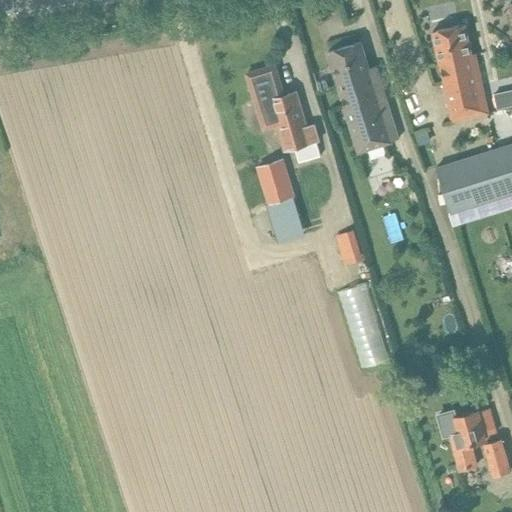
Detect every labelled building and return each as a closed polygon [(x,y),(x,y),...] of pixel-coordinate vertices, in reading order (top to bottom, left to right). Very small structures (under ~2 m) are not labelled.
[(458,83),(480,78),(473,49),(470,50),(464,24),(433,31),(444,83),(455,80),(457,82),(458,83)] [(360,42),(328,52),(334,71),(357,147),(359,152),(367,149),(370,159),(386,154),(383,145),(399,140),(397,135),(385,95),(376,66),(368,69),(360,42)] [(318,140),(313,124),(306,126),(296,91),(283,95),(274,65),(246,73),(263,129),(277,125),(284,149),(284,151),(318,141),(318,140)] [(455,80),(444,83),(453,120),(487,112),(480,78),(458,83),(457,82),(455,80)] [(326,79),(316,82),(319,91),(328,88),(326,79)] [(511,105),(511,89),(493,94),(497,109),(511,105)] [(426,133),(412,137),(416,147),(429,143),(426,133)] [(511,140),(481,150),(496,196),(511,190),(511,140)] [(496,196),(481,150),(434,166),(449,211),(496,196)] [(300,222),(292,194),(281,156),(256,164),(262,184),(252,187),(258,207),(268,204),(276,229),(300,222)] [(354,230),(336,235),(344,265),(362,260),(354,230)] [(439,268),(433,247),(416,251),(422,273),(439,268)] [(341,289),(359,366),(390,359),(371,281),(341,289)] [(486,437),(478,409),(445,418),(459,472),(478,467),(472,445),(482,443),(493,478),(511,471),(511,468),(502,440),(488,444),(486,437)]
